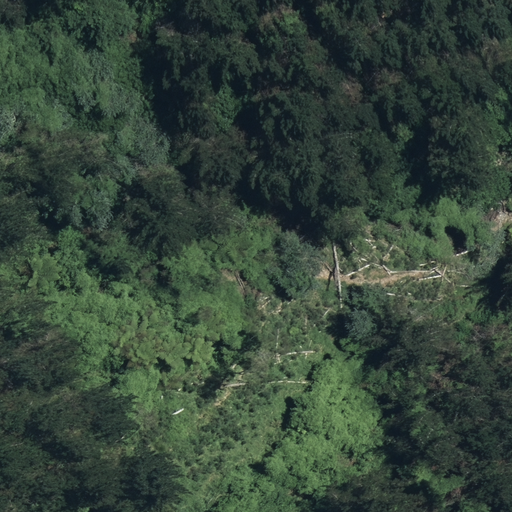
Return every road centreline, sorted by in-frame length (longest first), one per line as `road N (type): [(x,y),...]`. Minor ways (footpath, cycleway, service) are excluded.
road 1 (track): [(0,240),(89,241),(399,337),(511,362)]
road 2 (track): [(511,21),(233,59),(0,10)]
